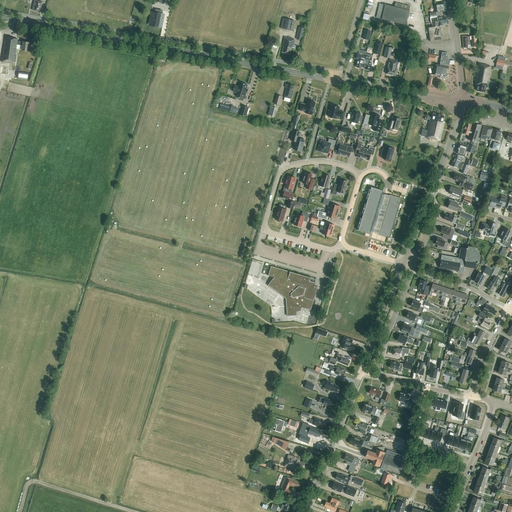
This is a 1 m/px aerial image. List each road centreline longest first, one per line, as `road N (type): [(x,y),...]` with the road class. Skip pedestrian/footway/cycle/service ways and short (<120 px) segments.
road 1 (tertiary): [(461,100),(0,18)]
road 2 (tertiary): [(305,511),(403,264)]
road 3 (residential): [(361,175),(319,160),(281,169),(264,221),(272,233),(344,246)]
road 4 (residential): [(456,501),(409,484),(419,453),(470,464)]
